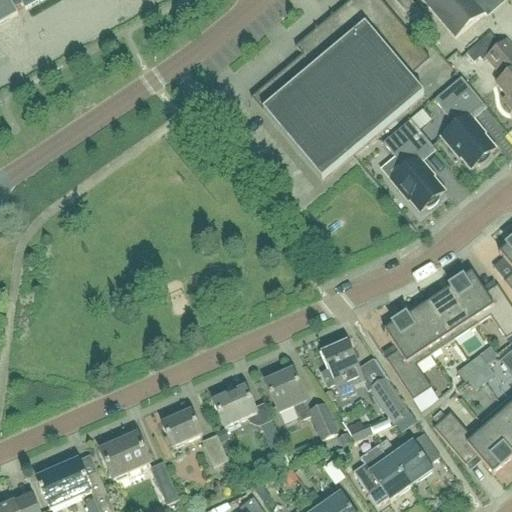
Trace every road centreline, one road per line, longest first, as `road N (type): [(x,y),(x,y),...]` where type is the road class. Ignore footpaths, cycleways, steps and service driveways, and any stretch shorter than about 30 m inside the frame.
road 1 (residential): [(0,454),(419,270),(511,195)]
road 2 (tertiary): [(0,185),(175,69),(261,0)]
